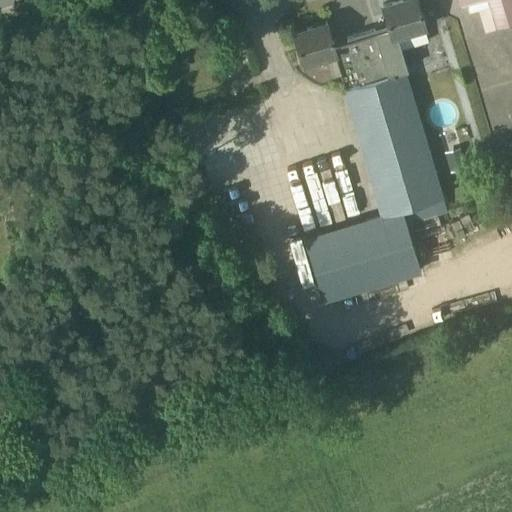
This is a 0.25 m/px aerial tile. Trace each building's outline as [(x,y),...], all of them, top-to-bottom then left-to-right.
[(386,74),(404,70),(393,35),(425,26),(424,22),(427,21),(424,12),(422,13),(417,0),(394,0),(382,4),(389,25),(374,30),(386,74)] [(511,0),(460,0),(462,4),(467,3),(470,11),(492,5),(498,26),(511,21),(511,0)] [(347,38),(333,42),(326,20),(325,21),(326,22),(295,32),(294,30),(293,30),(302,63),(335,53),(344,86),(359,82),(347,38)] [(359,82),(344,86),(345,88),(343,89),(380,213),(304,234),(323,298),(420,269),(403,208),(444,196),(406,69),(404,70),(386,74),(374,30),(347,38),(359,82)] [(460,146),(445,150),(451,170),(466,166),(460,146)]
